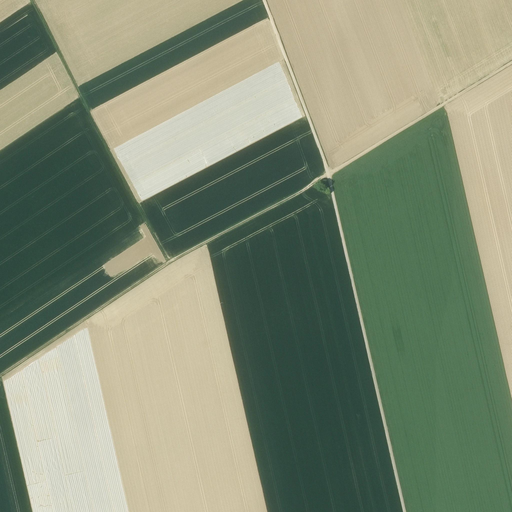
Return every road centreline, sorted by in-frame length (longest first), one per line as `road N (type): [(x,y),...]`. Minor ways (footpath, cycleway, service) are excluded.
road 1 (track): [(0,375),(167,263),(511,63)]
road 2 (track): [(404,511),(328,174),(264,0)]
road 3 (track): [(31,0),(167,263)]
